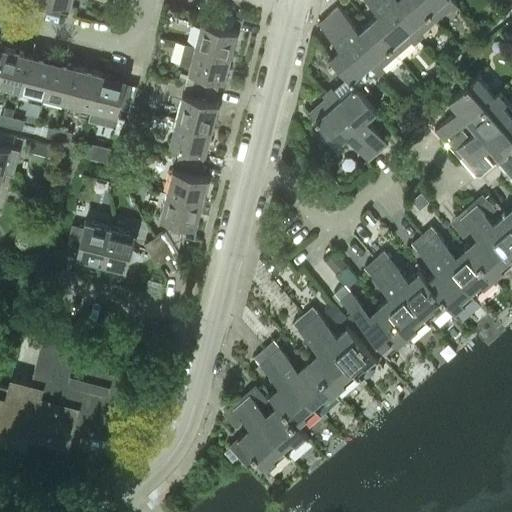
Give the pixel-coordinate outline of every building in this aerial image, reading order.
[(71,3),(71,0),(33,0),(32,5),(61,12),(64,1),(71,3)] [(396,53),(416,37),(383,0),(367,0),(378,12),(368,21),(396,53)] [(417,0),(383,0),(416,37),(435,20),(417,0)] [(453,0),(417,0),(435,20),(455,2),(453,0)] [(368,21),(358,29),(338,4),(327,13),(376,71),(396,53),(368,21)] [(233,27),(236,16),(212,10),(209,20),(201,18),(195,43),(195,44),(231,54),(238,28),(233,27)] [(358,87),(376,71),(327,13),(318,21),(339,46),(329,55),(348,77),(357,87),(358,87)] [(195,44),(195,43),(185,41),(180,62),(190,64),(188,69),(196,71),(193,82),(217,89),(220,78),(224,79),(231,54),(195,44)] [(0,83),(20,88),(30,52),(6,45),(0,67),(0,83)] [(45,95),(54,58),(30,52),(20,88),(45,95)] [(68,101),(78,64),(54,58),(45,95),(68,101)] [(92,107),(102,70),(78,64),(68,101),(92,107)] [(92,107),(89,119),(115,125),(120,106),(131,109),(137,84),(126,81),(127,76),(102,70),(92,107)] [(495,94),(494,93),(477,73),(448,99),(457,109),(434,129),(443,139),(466,119),(495,94)] [(358,87),(357,87),(348,77),(329,94),(378,151),(388,142),(367,118),(377,109),(358,87)] [(214,100),(217,89),(193,82),(190,93),(182,91),(176,117),(212,127),(219,101),(214,100)] [(464,155),(511,112),(511,106),(498,90),(494,93),(495,94),(466,119),(476,130),(457,147),(464,155)] [(368,160),(378,151),(329,94),(309,111),(337,143),(347,135),(368,160)] [(7,106),(5,113),(13,115),(15,108),(7,106)] [(0,122),(11,125),(13,115),(1,112),(0,116),(0,122)] [(511,112),(464,155),(471,163),(489,147),(499,158),(511,146),(511,112)] [(23,128),(25,119),(13,115),(11,125),(23,128)] [(205,151),(212,127),(176,117),(169,142),(181,145),(178,156),(201,162),(204,151),(205,151)] [(58,137),(61,127),(49,124),(46,134),(58,137)] [(70,140),(73,130),(61,127),(58,137),(70,140)] [(3,144),(6,133),(0,131),(0,169),(4,170),(14,173),(20,148),(10,146),(3,144)] [(511,146),(499,158),(511,172),(511,146)] [(198,173),(201,162),(178,156),(175,166),(172,165),(166,190),(203,200),(209,175),(198,173)] [(32,182),(29,193),(38,195),(41,184),(32,182)] [(196,226),(203,200),(166,190),(159,216),(196,226)] [(428,200),(421,193),(420,192),(411,199),(413,201),(419,208),(428,200)] [(511,221),(503,211),(493,220),(477,201),(468,208),(511,258),(511,221)] [(511,203),(503,211),(511,221),(511,203)] [(495,277),(511,261),(511,258),(468,208),(460,215),(477,235),(466,244),(495,277)] [(369,210),(363,214),(369,221),(371,224),(377,219),(374,216),(369,210)] [(101,261),(110,224),(86,218),(84,225),(72,222),(66,247),(78,250),(77,254),(101,261)] [(126,267),(135,230),(110,224),(101,261),(126,267)] [(446,245),(448,244),(430,224),(420,233),(474,295),(495,277),(466,244),(454,255),(446,245)] [(169,258),(179,251),(165,229),(155,235),(169,258)] [(454,313),(474,295),(420,233),(411,241),(428,261),(430,259),(438,268),(427,278),(426,279),(447,302),(446,303),(454,313)] [(158,264),(169,258),(155,235),(144,242),(158,264)] [(399,269),(401,267),(384,248),(374,257),(428,319),(446,303),(447,302),(426,279),(427,278),(419,269),(407,278),(399,269)] [(346,264),(335,251),(326,259),(337,272),(346,264)] [(409,336),(428,319),(374,257),(364,266),(381,285),(382,283),(391,293),(380,302),(409,336)] [(360,303),(361,302),(344,282),(333,292),(388,354),(409,336),(380,302),(368,313),(360,303)] [(339,305),(335,301),(327,308),(339,321),(347,314),(339,305)] [(327,325),(328,324),(312,305),(302,314),(356,375),(376,358),(347,325),(335,335),(327,325)] [(336,392),(356,375),(302,314),(292,322),(309,341),(310,339),(319,349),(307,359),(336,392)] [(108,372),(113,351),(44,334),(31,381),(11,376),(9,387),(0,384),(0,437),(36,446),(38,438),(68,445),(73,426),(112,436),(127,376),(108,372)] [(288,359),(290,358),(273,339),(263,348),(317,409),(336,392),(307,359),(297,369),(288,359)] [(298,426),(317,409),(263,348),(253,357),(270,375),(271,374),(280,383),(268,394),(276,403),(277,403),(297,426),(298,426)] [(277,403),(276,403),(265,413),(249,393),(241,400),(287,452),(306,435),(298,426),(297,426),(277,403)] [(266,470),(287,452),(241,400),(232,408),(249,427),(229,445),(246,464),(255,456),(266,470)]
